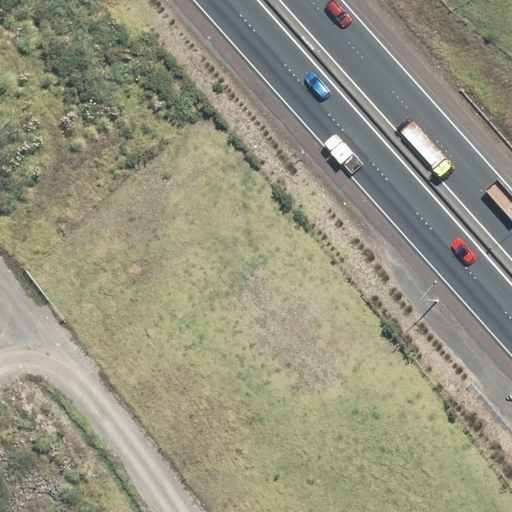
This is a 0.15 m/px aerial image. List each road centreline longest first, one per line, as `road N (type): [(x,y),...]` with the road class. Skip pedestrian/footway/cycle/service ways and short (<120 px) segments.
road 1 (motorway): [(511,303),(238,0)]
road 2 (motorway): [(314,0),(511,220)]
road 3 (track): [(182,511),(73,392),(0,381)]
